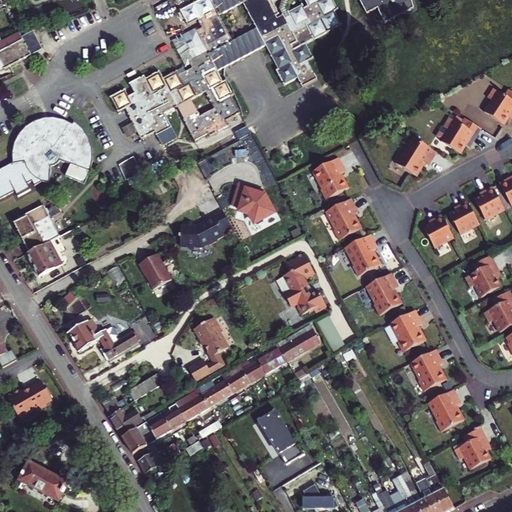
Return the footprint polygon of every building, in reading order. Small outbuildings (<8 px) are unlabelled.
[(279,71),(277,72),(285,87),(298,80),(302,87),(318,78),(309,60),(313,58),(305,43),(342,24),(334,8),(336,7),(332,0),(304,0),(307,4),(303,6),(301,3),(287,11),(290,17),(284,20),(281,14),(275,17),(274,15),(277,13),(272,3),(277,1),(276,0),(200,0),(179,11),(187,27),(197,22),(200,29),(197,31),(196,28),(179,37),(180,39),(177,41),(176,38),(171,41),(185,68),(189,65),(191,70),(177,77),(175,73),(161,80),(157,72),(143,80),(142,77),(127,85),(133,94),(127,97),(123,91),(108,99),(116,113),(123,110),(130,123),(140,141),(153,134),(163,152),(178,144),(164,116),(204,94),(213,111),(200,118),(198,114),(182,122),(193,143),(207,136),(209,138),(230,127),(227,123),(242,115),(232,97),(236,95),(228,80),(223,82),(218,73),(266,47),(279,71)] [(285,0),(278,0),(277,7),(281,14),(284,20),(290,17),(287,11),(284,5),(285,0)] [(359,0),(367,14),(378,8),(379,11),(385,24),(414,8),(411,0),(359,0)] [(0,72),(29,56),(16,33),(0,42),(0,72)] [(511,91),(509,90),(505,96),(493,89),(487,98),(492,101),(484,112),(503,125),(508,118),(511,112),(511,91)] [(473,143),(481,129),(465,119),(461,125),(449,118),(444,127),(448,130),(441,142),(460,154),(465,147),(469,140),(473,143)] [(69,162),(66,176),(86,182),(91,169),(92,166),(92,163),(93,159),(93,156),(93,153),(92,150),(91,146),(90,143),(89,140),(88,137),(86,134),(84,132),(82,129),(80,127),(78,125),(75,123),(73,125),(68,123),(63,121),(58,119),(52,119),(46,119),(41,120),(36,122),(31,125),(26,128),(22,132),(19,137),(17,142),(15,147),(14,153),(13,158),(14,164),(25,162),(27,166),(28,170),(31,173),(34,177),(38,179),(41,181),(46,182),(50,183),(51,164),(53,164),(55,164),(57,163),(59,162),(60,159),(69,162)] [(415,179),(422,167),(420,166),(423,161),(425,163),(426,164),(430,163),(437,153),(412,137),(401,154),(398,153),(391,164),(415,179)] [(325,201),(350,188),(344,178),(342,179),(340,175),(342,174),(345,172),(346,169),(340,158),(314,172),(323,189),(319,190),(325,201)] [(511,205),(511,177),(511,178),(507,181),(505,178),(498,182),(511,206),(511,205)] [(274,213),(265,196),(263,195),(256,192),(257,189),(240,183),(232,204),(240,207),(239,210),(249,214),(254,224),(274,213)] [(486,220),(505,210),(492,186),(485,189),(486,192),(482,195),(475,199),(486,220)] [(357,214),(357,210),(352,200),(326,214),(336,231),(334,232),(339,242),(362,229),(357,220),(355,221),(353,216),(355,215),(357,214)] [(461,235),(480,225),(467,201),(460,205),(462,209),(457,211),(450,215),(461,235)] [(11,223),(28,255),(46,245),(36,226),(48,220),(41,207),(11,223)] [(225,215),(216,219),(223,233),(232,228),(225,215)] [(434,250),(454,239),(442,215),(433,220),(435,223),(431,225),(423,229),(434,250)] [(186,228),(182,228),(182,236),(181,236),(181,243),(182,243),(182,250),(190,250),(190,251),(197,251),(197,250),(203,250),(210,247),(211,249),(220,244),(220,243),(227,239),(223,233),(216,219),(204,225),(205,226),(198,229),(195,229),(195,223),(186,223),(186,228)] [(75,241),(71,232),(46,245),(28,255),(41,279),(58,270),(50,254),(75,241)] [(371,235),(345,249),(355,266),(352,268),(357,277),(381,265),(376,256),(374,257),(372,252),(374,251),(375,250),(377,247),(371,235)] [(312,296),(308,289),(308,287),(308,285),(306,283),(305,283),(303,281),(306,279),(308,282),(314,278),(316,275),(311,266),(311,263),(308,261),(304,254),(297,258),(298,259),(295,261),(294,260),(286,264),(291,273),(284,278),(292,292),(285,296),(292,308),(298,304),(299,308),(298,308),(303,317),(309,313),(310,315),(315,312),(317,315),(328,308),(319,293),(312,296)] [(175,280),(160,255),(142,265),(148,277),(149,276),(152,281),(152,282),(157,290),(175,280)] [(481,298),(502,287),(497,279),(494,273),(498,271),(490,257),(473,266),(477,273),(465,280),(469,288),(474,286),(481,298)] [(392,274),(366,288),(376,306),(374,307),(380,319),(404,306),(397,294),(395,295),(393,291),(395,289),(397,288),(398,285),(392,274)] [(74,318),(88,305),(73,289),(59,301),(74,318)] [(511,327),(511,297),(509,292),(491,301),(495,308),(483,314),(489,325),(494,322),(500,334),(511,327)] [(414,312),(389,325),(398,343),(395,345),(401,355),(424,342),(419,333),(417,334),(414,329),(417,328),(420,326),(420,324),(414,312)] [(102,363),(137,343),(131,334),(110,346),(102,332),(97,335),(90,322),(85,325),(81,318),(74,322),(78,328),(68,334),(79,353),(99,342),(103,350),(97,353),(102,363)] [(329,318),(318,325),(334,354),(345,347),(329,318)] [(218,352),(229,346),(222,333),(224,332),(216,319),(196,330),(216,363),(208,367),(205,362),(190,370),(197,382),(225,365),(218,352)] [(10,351),(2,337),(6,335),(0,324),(0,357),(5,367),(21,358),(15,348),(10,351)] [(321,343),(312,329),(302,334),(311,349),(321,343)] [(289,363),(311,349),(302,334),(291,339),(279,346),(289,363)] [(289,363),(279,346),(264,354),(256,359),(259,364),(266,376),(289,363)] [(437,350),(411,364),(420,381),(418,382),(424,393),(448,381),(442,370),(440,371),(437,367),(440,366),(442,364),(443,362),(437,350)] [(252,384),(266,376),(259,364),(252,368),(249,363),(242,368),(252,384)] [(236,394),(252,384),(242,368),(229,375),(232,380),(228,383),(236,394)] [(137,401),(166,383),(158,369),(128,386),(137,401)] [(14,396),(8,399),(14,410),(18,408),(22,415),(26,416),(36,410),(38,411),(45,408),(45,405),(52,401),(42,382),(29,389),(30,390),(25,393),(24,391),(22,392),(21,390),(13,394),(14,396)] [(212,408),(236,394),(228,383),(205,396),(212,408)] [(104,397),(111,409),(122,403),(115,391),(104,397)] [(189,422),(212,408),(205,396),(202,391),(191,397),(179,405),(182,410),(189,422)] [(464,424),(458,412),(456,413),(454,408),(456,407),(458,402),(453,391),(427,405),(436,423),(434,424),(440,436),(464,424)] [(111,409),(108,411),(123,435),(124,437),(147,424),(145,421),(139,409),(129,415),(126,409),(130,407),(129,406),(126,401),(122,403),(111,409)] [(264,417),(261,419),(263,423),(265,422),(289,463),(302,456),(308,453),(307,453),(306,454),(279,409),(264,418),(264,417)] [(175,431),(189,422),(182,410),(167,418),(175,431)] [(148,419),(150,422),(160,416),(158,412),(147,419),(148,419)] [(160,439),(175,431),(167,418),(164,413),(160,416),(150,422),(149,422),(153,429),(160,439)] [(127,438),(137,452),(150,445),(144,435),(153,429),(149,422),(147,424),(124,437),(126,439),(127,438)] [(484,445),(488,443),(480,429),(463,438),(466,444),(454,450),(460,461),(464,458),(470,469),(491,458),(487,451),(484,445)] [(169,461),(185,451),(179,442),(170,447),(171,449),(165,453),(169,461)] [(191,457),(205,448),(201,442),(188,450),(191,457)] [(150,473),(168,462),(157,443),(153,446),(156,452),(142,460),(150,473)] [(57,502),(65,485),(27,465),(18,482),(57,502)] [(436,495),(444,511),(449,511),(455,509),(446,492),(431,465),(427,467),(434,480),(432,481),(438,494),(436,495)] [(411,471),(423,494),(428,492),(416,468),(411,471)] [(417,503),(421,511),(432,511),(426,500),(425,499),(421,501),(420,500),(420,497),(407,473),(401,476),(417,503)] [(407,504),(411,511),(421,511),(417,503),(413,505),(399,477),(393,480),(407,504)] [(317,483),(305,490),(309,497),(316,508),(317,511),(333,511),(332,510),(340,505),(333,493),(325,497),(317,483)] [(386,507),(388,511),(399,511),(398,507),(394,509),(387,497),(385,498),(380,488),(376,490),(384,503),(386,507)] [(398,507),(399,511),(411,511),(407,504),(403,506),(394,489),(389,492),(398,507)] [(426,500),(432,511),(444,511),(436,495),(426,500)] [(316,508),(309,497),(305,497),(305,508),(316,508)]
